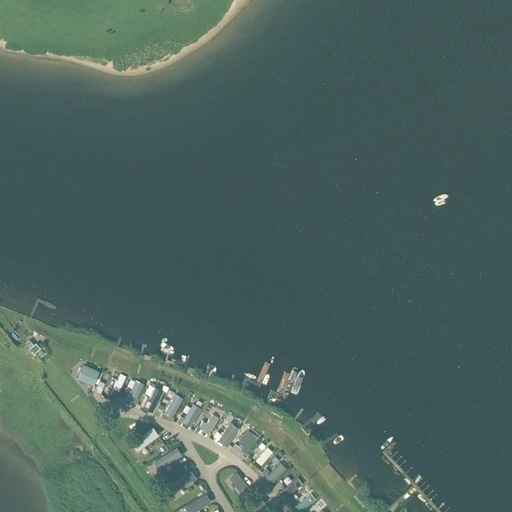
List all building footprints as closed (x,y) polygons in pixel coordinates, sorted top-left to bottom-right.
[(83,367),(77,381),(93,388),(99,373),(83,367)] [(120,375),(111,396),(116,399),(126,378),(125,377),(120,375)] [(135,382),(126,402),(134,406),(144,386),(135,382)] [(146,394),(141,403),(156,410),(156,409),(154,409),(164,389),(163,389),(162,391),(154,387),(149,396),(146,394)] [(175,396),(165,414),(172,419),(183,400),(175,396)] [(193,405),(182,423),(189,427),(190,428),(201,410),(193,405)] [(203,423),(200,428),(203,431),(202,432),(205,433),(204,434),(206,435),(217,420),(213,416),(206,425),(203,423)] [(229,420),(217,437),(225,443),(237,425),(229,420)] [(152,425),(139,435),(144,442),(157,432),(152,425)] [(245,431),(238,441),(238,446),(242,448),(239,452),(244,456),(257,439),(245,431)] [(176,445),(153,460),(158,468),(181,453),(176,445)] [(266,449),(255,462),(260,467),(271,453),(266,449)] [(279,465),(264,479),(270,485),(285,471),(279,465)] [(191,469),(170,482),(174,490),(195,476),(191,469)] [(236,470),(228,475),(243,494),(250,488),(236,470)] [(292,472),(277,485),(282,491),(291,483),(292,485),(291,486),(295,491),(302,485),(292,472)] [(205,492),(185,506),(188,511),(191,511),(210,500),(205,492)] [(311,492),(295,504),(300,510),(315,498),(311,492)] [(258,494),(240,508),(243,511),(249,511),(264,500),(258,494)]
